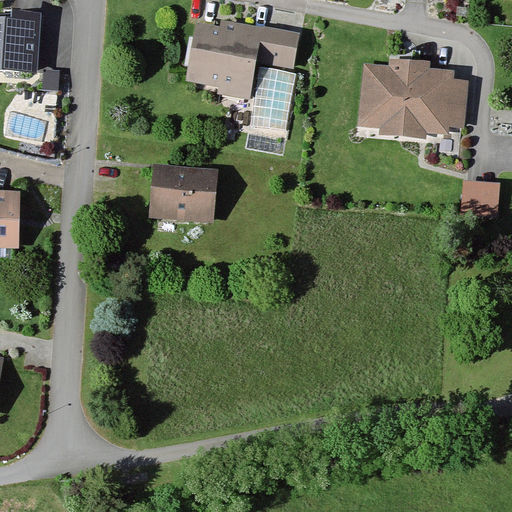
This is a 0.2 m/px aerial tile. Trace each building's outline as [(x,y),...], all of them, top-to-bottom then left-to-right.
[(0,73),(35,75),(37,20),(0,18),(0,73)] [(296,45),(202,29),(191,95),(285,111),(296,45)] [(463,73),(365,65),(359,132),(458,140),(463,73)] [(215,179),(156,176),(154,221),(213,223),(215,179)] [(465,177),(463,210),(499,212),(501,180),(465,177)] [(16,194),(0,193),(0,245),(15,246),(16,194)]
